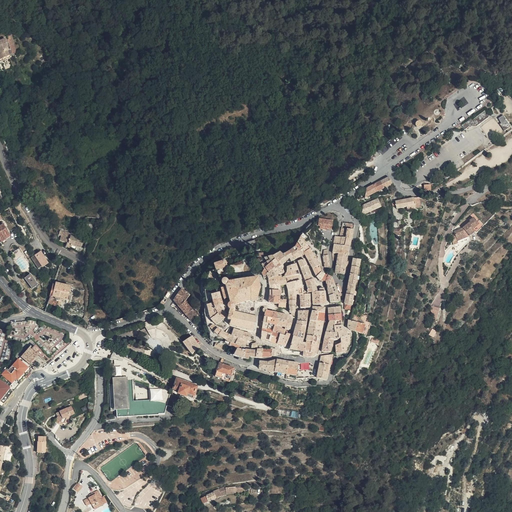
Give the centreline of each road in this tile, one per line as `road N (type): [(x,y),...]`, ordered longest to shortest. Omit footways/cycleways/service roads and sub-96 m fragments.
road 1 (tertiary): [(0,147),(47,239),(92,276),(102,395),(72,456)]
road 2 (residential): [(169,304),(219,249),(335,203),(357,224),(343,282),(334,274),(329,230)]
road 3 (secondary): [(20,511),(30,472),(23,407),(45,381)]
